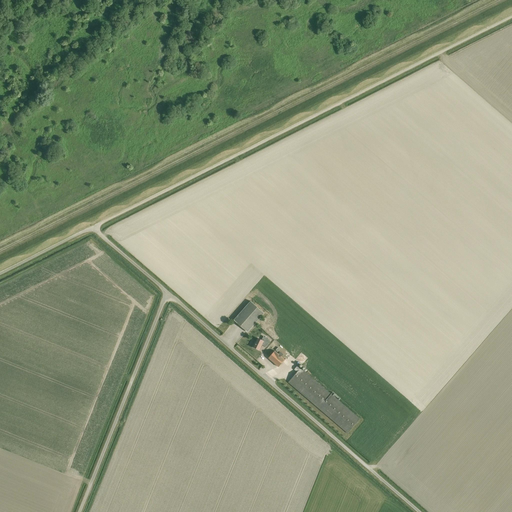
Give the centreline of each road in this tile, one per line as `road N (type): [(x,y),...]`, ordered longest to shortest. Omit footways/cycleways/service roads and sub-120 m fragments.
road 1 (track): [(0,250),(495,0)]
road 2 (track): [(91,229),(511,16)]
road 3 (unclassified): [(419,511),(167,293)]
road 4 (unclassified): [(79,511),(167,293)]
